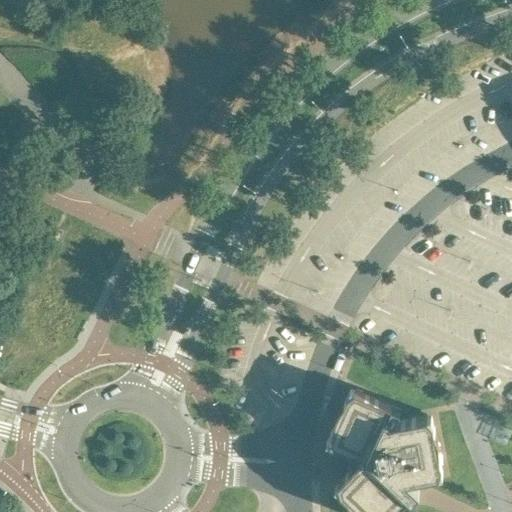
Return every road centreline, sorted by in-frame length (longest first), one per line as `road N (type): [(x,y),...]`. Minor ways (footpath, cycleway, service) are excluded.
road 1 (tertiary): [(161,406),(261,200),(295,150),(410,56),(511,15)]
road 2 (tertiary): [(436,0),(336,60),(295,95),(252,150),(134,394)]
